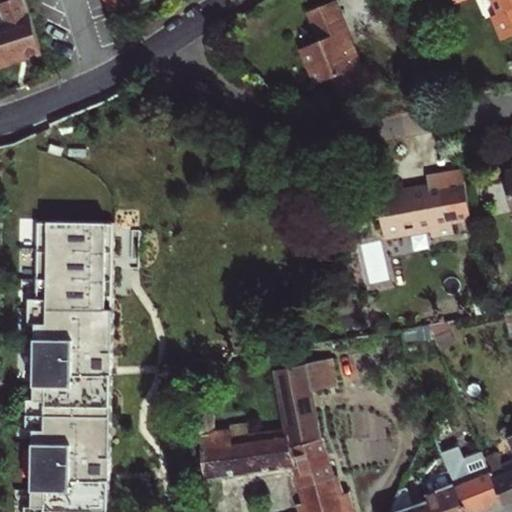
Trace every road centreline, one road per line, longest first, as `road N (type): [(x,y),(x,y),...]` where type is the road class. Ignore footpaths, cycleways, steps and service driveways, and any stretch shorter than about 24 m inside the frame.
road 1 (residential): [(157,51),(267,119),(331,136),(511,105)]
road 2 (residential): [(0,122),(157,51)]
